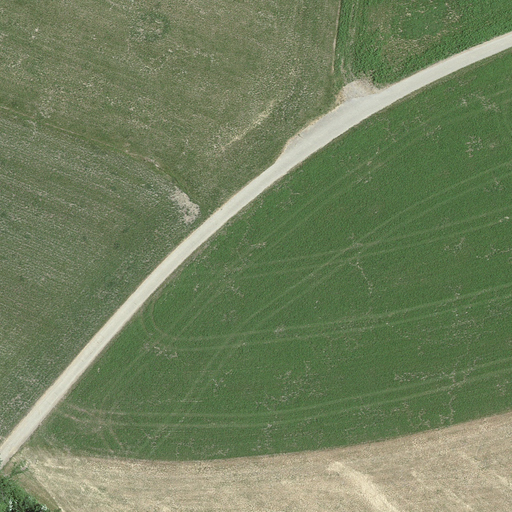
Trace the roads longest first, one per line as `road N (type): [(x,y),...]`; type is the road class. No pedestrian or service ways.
road 1 (unclassified): [(0,453),(235,202),(344,121),(511,38)]
road 2 (track): [(344,0),(344,121)]
